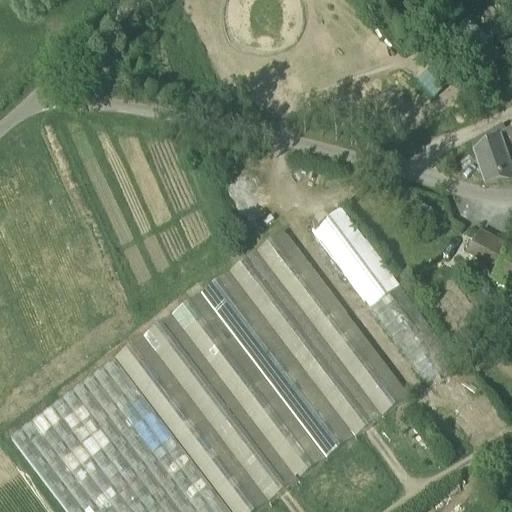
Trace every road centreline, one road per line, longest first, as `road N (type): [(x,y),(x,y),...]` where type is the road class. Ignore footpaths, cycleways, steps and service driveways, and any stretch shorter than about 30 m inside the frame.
road 1 (residential): [(45,88),(511,199)]
road 2 (residential): [(45,88),(144,0)]
